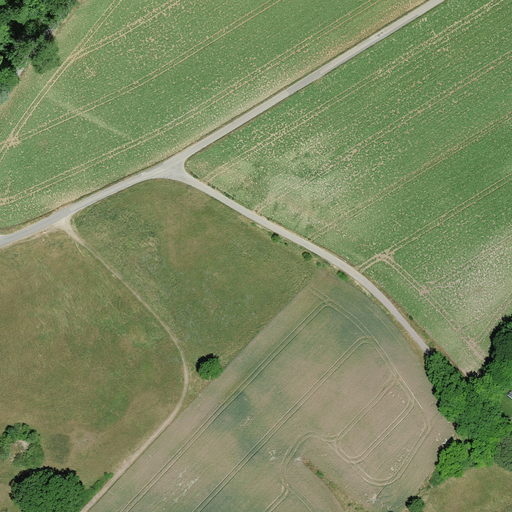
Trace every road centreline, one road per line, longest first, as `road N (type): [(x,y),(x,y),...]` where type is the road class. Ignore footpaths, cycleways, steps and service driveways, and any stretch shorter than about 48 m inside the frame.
road 1 (unclassified): [(170,165),(342,264),(511,434)]
road 2 (track): [(62,215),(177,340),(186,363),(185,392),(170,420),(76,511)]
road 3 (unclassified): [(170,165),(442,0)]
road 4 (unclassified): [(2,242),(170,165)]
road 5 (unclassified): [(77,0),(0,93)]
